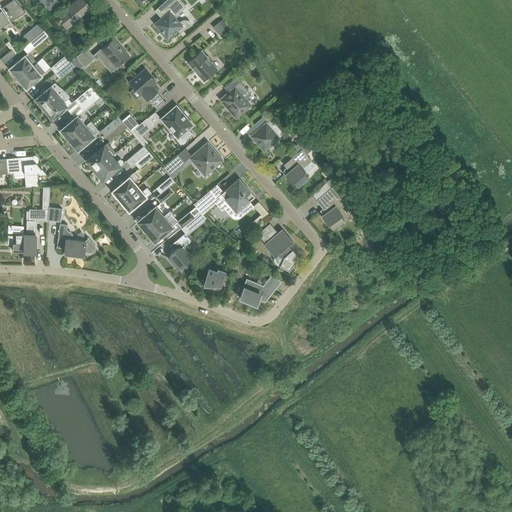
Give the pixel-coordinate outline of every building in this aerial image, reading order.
[(11,0),(2,7),(0,4),(0,24),(9,19),(11,22),(25,11),(15,0),(11,0)] [(40,0),(49,10),(59,2),(57,0),(40,0)] [(86,0),(76,0),(57,16),(67,27),(85,12),(87,14),(94,9),(86,0)] [(178,29),(179,31),(192,24),(191,23),(189,21),(188,20),(185,20),(184,20),(182,20),(179,22),(175,17),(186,5),(181,0),(165,0),(162,3),(154,10),(161,18),(154,23),(167,38),(178,29)] [(219,34),(225,30),(223,27),(227,24),(223,19),(219,22),(213,27),(219,34)] [(16,79),(15,79),(15,80),(37,62),(29,52),(49,35),(44,30),(23,47),(28,53),(25,55),(24,55),(22,57),(22,56),(17,60),(17,61),(9,68),(13,73),(12,74),(16,79)] [(76,56),(71,61),(75,65),(79,71),(85,66),(95,57),(96,59),(100,57),(105,63),(111,71),(117,66),(129,55),(113,37),(93,55),(87,47),(76,56)] [(1,58),(5,63),(15,54),(11,49),(1,58)] [(217,68),(201,50),(188,62),(195,70),(196,69),(201,74),(199,75),(204,81),(209,77),(208,76),(216,69),(217,68)] [(65,55),(56,62),(60,67),(57,70),(57,71),(70,60),(65,55)] [(57,71),(55,73),(59,78),(75,65),(71,61),(70,60),(57,71)] [(41,75),(45,71),(37,62),(15,80),(16,80),(20,84),(22,83),(26,88),(34,81),(35,82),(40,77),(39,77),(41,75)] [(157,91),(152,85),(156,81),(145,68),(130,82),(131,83),(131,85),(133,88),(135,88),(141,94),(147,100),(157,91)] [(220,99),(236,118),(251,105),(238,89),(243,85),(236,77),(224,87),(228,92),(220,99)] [(37,103),(42,110),(65,91),(55,82),(45,90),(45,89),(40,93),(41,94),(35,99),(38,102),(37,103)] [(92,85),(75,99),(79,105),(96,90),(92,85)] [(84,110),(101,96),(96,90),(79,105),(84,110)] [(62,110),(72,102),(68,98),(70,97),(65,91),(42,110),(48,115),(52,119),(58,113),(58,114),(63,111),(62,110)] [(178,137),(183,142),(192,133),(188,128),(193,124),(176,105),(161,118),(178,137)] [(122,120),(122,121),(127,126),(131,131),(139,124),(130,113),(122,120)] [(100,130),(105,136),(122,121),(122,120),(118,115),(100,130)] [(259,144),(264,150),(269,146),(269,147),(276,142),(275,141),(279,137),(266,122),(269,120),(264,115),(253,124),(257,129),(251,135),(256,141),(257,140),(260,143),(259,144)] [(65,137),(66,136),(69,139),(85,126),(77,116),(72,120),(71,119),(66,124),(67,124),(61,129),(62,131),(61,132),(65,137)] [(147,117),(139,124),(131,131),(144,145),(148,142),(143,136),(154,126),(147,117)] [(105,136),(110,141),(127,126),(122,121),(105,136)] [(89,139),(94,136),(85,126),(69,139),(72,143),(71,144),(74,148),(76,147),(77,149),(84,144),(85,144),(90,140),(89,139)] [(301,169),(311,159),(306,153),(313,147),(305,137),(294,146),(299,151),(284,164),(288,169),(285,171),(284,169),(283,170),(298,186),(309,177),(301,169)] [(223,160),(207,141),(189,157),(205,175),(223,160)] [(94,153),(86,160),(95,170),(112,156),(115,153),(107,143),(103,146),(94,153)] [(126,160),(131,166),(135,163),(149,151),(144,145),(126,160)] [(139,168),(153,156),(149,151),(135,163),(139,168)] [(162,167),(169,175),(185,162),(178,154),(162,167)] [(24,173),(26,186),(38,185),(37,172),(44,172),(36,162),(37,161),(38,160),(38,159),(37,157),(36,156),(34,155),(7,158),(8,173),(14,172),(14,174),(24,173)] [(112,156),(95,170),(103,180),(124,162),(120,158),(116,161),(112,156)] [(117,199),(119,199),(121,200),(138,186),(134,181),(139,177),(134,171),(128,176),(129,177),(124,181),(123,180),(120,183),(120,184),(112,191),(114,192),(113,195),(117,199)] [(161,193),(169,186),(175,181),(170,176),(156,188),(161,193)] [(225,199),(220,203),(224,208),(231,216),(233,218),(235,218),(237,218),(239,218),(241,217),(246,212),(254,206),(249,201),(254,196),(239,178),(223,191),(221,194),(225,199)] [(147,187),(142,191),(138,186),(121,200),(122,202),(121,205),(125,209),(128,209),(129,210),(137,204),(138,204),(141,202),(140,201),(145,197),(146,197),(152,192),(147,187)] [(156,197),(161,202),(173,192),(169,186),(161,193),(156,197)] [(320,210),(333,229),(345,220),(341,215),(339,217),(337,213),(346,203),(332,186),(316,200),(325,210),(322,212),(320,210)] [(8,234),(7,244),(12,244),(12,250),(21,250),(21,249),(26,249),(26,250),(35,251),(36,234),(34,234),(34,221),(48,221),(48,219),(48,209),(49,206),(49,201),(49,187),(43,187),(42,200),(42,209),(29,208),(29,210),(26,210),(26,220),(27,220),(26,234),(16,233),(16,235),(8,234)] [(197,201),(194,203),(196,206),(201,211),(201,212),(216,198),(210,190),(209,190),(197,201)] [(263,217),(269,212),(260,200),(254,205),(263,217)] [(48,209),(48,219),(61,221),(62,208),(49,206),(48,209)] [(155,207),(138,221),(146,231),(163,217),(155,207)] [(191,241),(192,240),(187,234),(206,218),(203,214),(201,212),(201,211),(194,217),(182,227),(186,232),(170,245),(172,248),(168,257),(177,267),(186,265),(191,256),(182,246),(190,239),(191,241)] [(190,211),(178,222),(182,227),(194,217),(190,211)] [(369,222),(361,212),(355,216),(363,226),(369,222)] [(155,241),(172,226),(163,217),(146,231),(155,241)] [(85,251),(90,252),(92,252),(93,251),(95,250),(95,249),(96,248),(96,246),(95,245),(88,236),(87,236),(88,238),(85,241),(75,239),(71,235),(73,234),(70,230),(68,231),(66,228),(67,227),(68,224),(60,223),(57,246),(65,247),(64,252),(65,253),(64,254),(83,256),(83,255),(84,250),(85,251)] [(276,264),(278,265),(280,266),(289,271),(300,257),(292,249),(291,250),(287,245),(292,240),(282,228),(277,232),(270,223),(257,233),(258,234),(271,249),(269,250),(274,255),(273,257),(273,259),(274,261),(275,263),(276,264)] [(36,264),(45,264),(44,251),(35,252),(36,264)] [(237,269),(242,254),(238,252),(232,268),(237,269)] [(208,266),(208,269),(202,283),(219,289),(225,272),(208,266)] [(259,299),(265,302),(281,281),(272,273),(263,285),(246,278),(238,297),(257,305),(259,299)]
